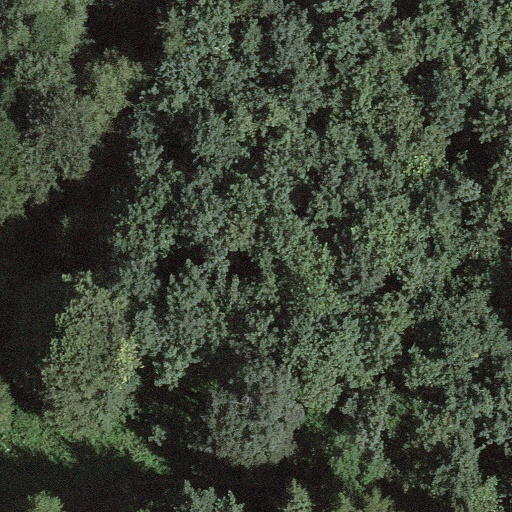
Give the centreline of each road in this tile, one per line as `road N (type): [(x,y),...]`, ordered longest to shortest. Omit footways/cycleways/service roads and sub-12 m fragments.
road 1 (track): [(0,507),(259,489)]
road 2 (track): [(259,489),(419,511)]
